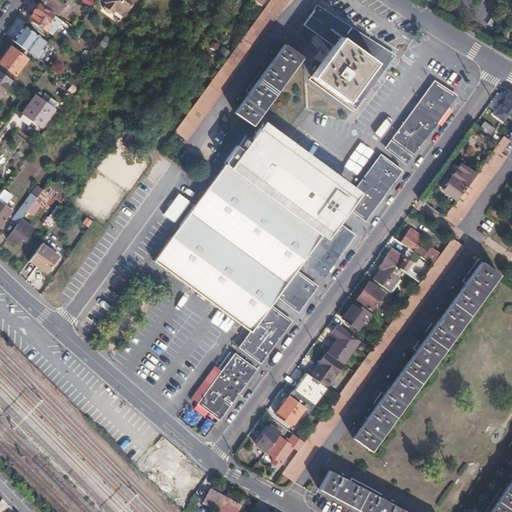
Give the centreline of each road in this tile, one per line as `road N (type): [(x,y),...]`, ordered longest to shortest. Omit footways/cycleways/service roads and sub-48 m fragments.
road 1 (residential): [(210,461),(499,66)]
road 2 (residential): [(0,274),(210,461)]
road 3 (residential): [(499,66),(394,0)]
